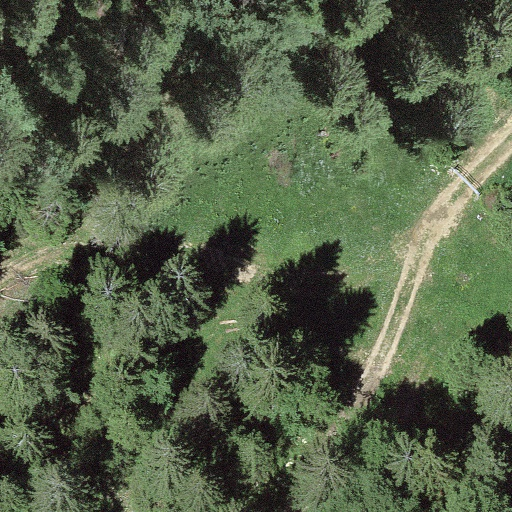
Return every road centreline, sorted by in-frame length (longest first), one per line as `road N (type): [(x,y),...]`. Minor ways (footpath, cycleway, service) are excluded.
road 1 (track): [(0,287),(30,261),(78,243),(170,244),(273,272),(343,271),(435,230)]
road 2 (track): [(295,511),(350,436),(435,230),(511,142)]
